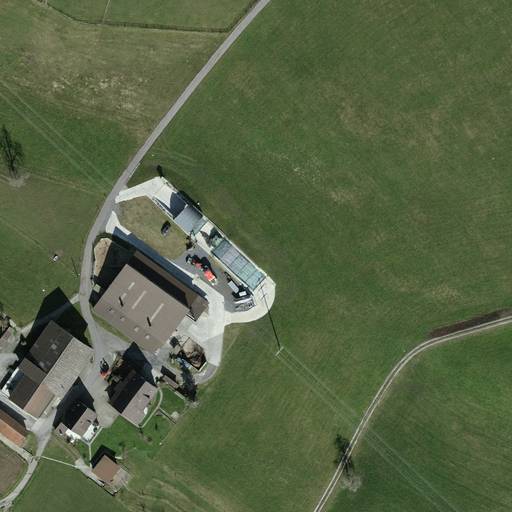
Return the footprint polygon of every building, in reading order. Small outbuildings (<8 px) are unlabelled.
[(176,220),(191,205),(177,191),(162,206),(176,220)] [(136,251),(93,310),(152,352),(160,340),(163,342),(192,302),(202,310),(206,304),(196,296),(197,295),(136,251)] [(88,346),(56,324),(19,377),(6,367),(0,376),(0,389),(21,403),(18,407),(37,420),(55,393),(60,397),(64,391),(59,388),(88,346)] [(9,328),(0,338),(0,350),(15,332),(9,328)] [(156,387),(133,371),(110,402),(134,419),(156,387)] [(96,413),(78,400),(55,431),(62,435),(69,425),(88,440),(99,425),(91,419),(96,413)] [(0,412),(0,429),(19,444),(28,433),(0,412)] [(118,466),(104,456),(93,470),(106,480),(118,466)]
